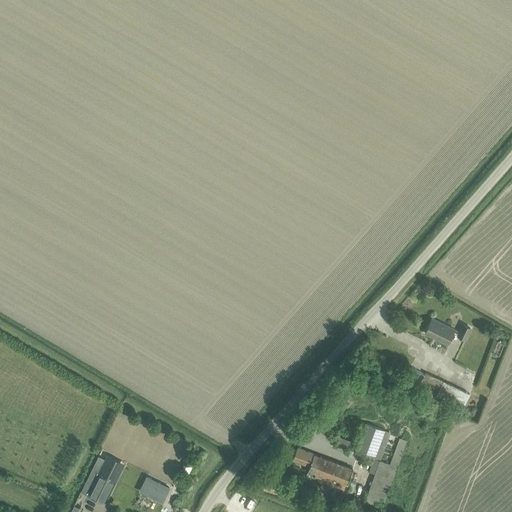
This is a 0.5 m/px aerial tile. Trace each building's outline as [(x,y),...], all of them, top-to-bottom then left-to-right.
[(426,330),(425,333),(447,344),(454,329),(432,318),(426,330)] [(470,328),(463,325),(458,336),(465,339),(470,328)] [(466,392),(425,372),(424,374),(410,368),(405,379),(460,405),(466,392)] [(406,441),(399,438),(390,464),(379,460),(390,435),(384,432),(385,431),(366,423),(355,452),(374,459),(369,471),(375,473),(365,501),(382,508),(406,441)] [(339,436),(336,445),(350,450),(353,442),(339,436)] [(344,489),(352,469),(297,448),(293,460),(309,466),(306,475),(344,489)] [(105,503),(124,464),(106,455),(87,495),(105,503)]
